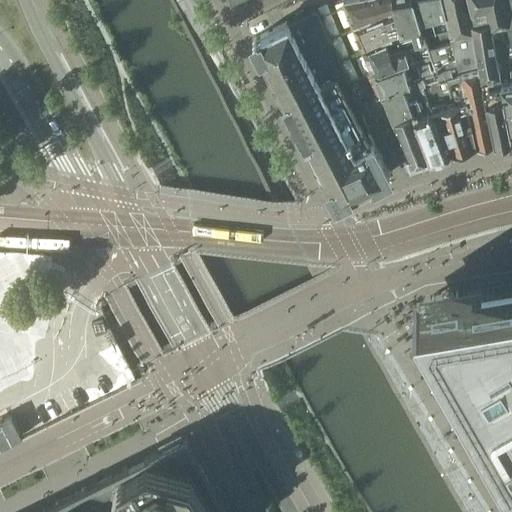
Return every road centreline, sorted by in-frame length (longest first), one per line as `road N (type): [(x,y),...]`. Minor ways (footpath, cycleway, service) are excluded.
road 1 (tertiary): [(295,511),(114,213)]
road 2 (tertiary): [(114,213),(98,146),(24,0)]
road 3 (tertiary): [(0,44),(72,166),(114,213)]
